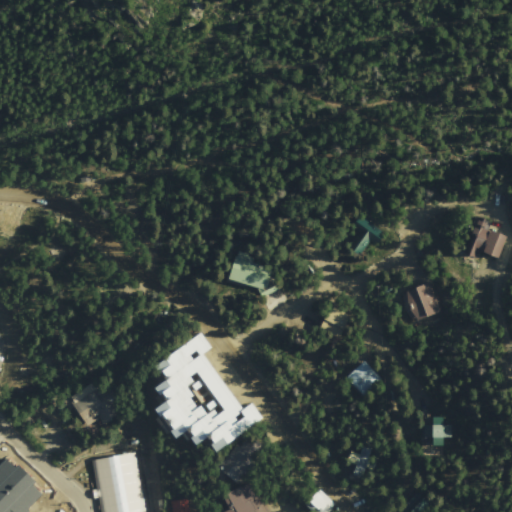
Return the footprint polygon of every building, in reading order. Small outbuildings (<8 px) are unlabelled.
[(381,233),(359,217),(349,230),(358,236),(348,250),(362,260),(381,233)] [(473,265),(478,253),(498,261),(511,247),(511,240),(479,229),(466,263),(473,265)] [(227,283),(261,292),(270,310),(288,300),(280,283),(275,286),(269,269),(251,264),(253,258),(236,253),(227,283)] [(404,293),(415,322),(440,313),(430,284),(404,293)] [(319,331),(340,340),(351,317),(330,307),(319,331)] [(150,368),(161,384),(151,390),(161,405),(153,411),(173,441),(186,433),(195,447),(206,439),(215,452),(264,419),(253,403),(240,411),(203,354),(209,350),(199,335),(150,368)] [(0,372),(3,356),(9,357),(7,373),(0,372)] [(346,381),(366,398),(382,380),(362,363),(346,381)] [(68,402),(88,429),(99,421),(102,425),(121,412),(106,393),(99,399),(89,386),(68,402)] [(432,438),(431,446),(443,447),(443,439),(452,439),(453,426),(443,426),(443,418),(431,418),(431,427),(424,427),(424,438),(432,438)] [(32,422),(38,429),(29,437),(24,429),(32,422)] [(255,451),(243,441),(219,469),(238,485),(256,464),(248,458),(255,451)] [(355,465),(352,472),(363,477),(367,468),(377,471),(384,454),(363,445),(360,454),(351,451),(347,461),(355,465)] [(105,511),(96,458),(138,450),(148,511),(105,511)] [(0,511),(0,476),(17,459),(56,492),(38,511),(0,511)] [(266,511),(251,481),(221,496),(229,511),(227,511),(266,511)] [(422,511),(434,500),(422,488),(398,511),(422,511)] [(313,511),(330,511),(335,508),(321,490),(306,502),(313,511)] [(189,511),(187,500),(170,502),(171,511),(189,511)]
